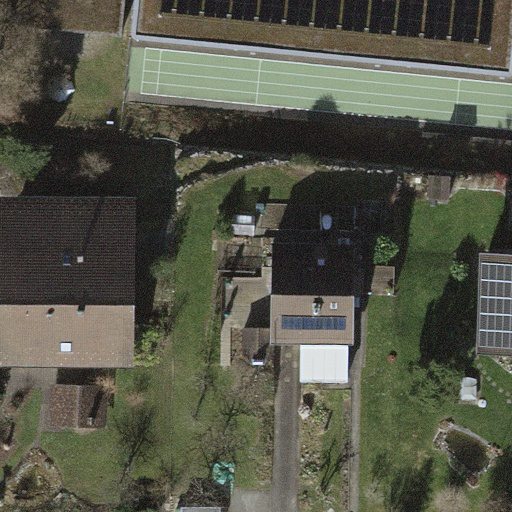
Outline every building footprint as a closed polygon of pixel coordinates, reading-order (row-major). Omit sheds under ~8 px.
[(511,0),(142,0),(139,39),(511,74),(511,0)] [(136,200),(5,199),(4,364),(135,364),(136,200)] [(462,229),(435,229),(435,250),(462,250),(462,229)] [(362,247),(284,243),(279,347),(307,348),(306,386),(355,389),(362,247)] [(511,253),(489,253),(486,360),(511,361),(511,253)] [(273,330),(250,329),(249,360),(273,360),(273,330)] [(115,390),(53,388),(51,432),(113,435),(115,390)]
